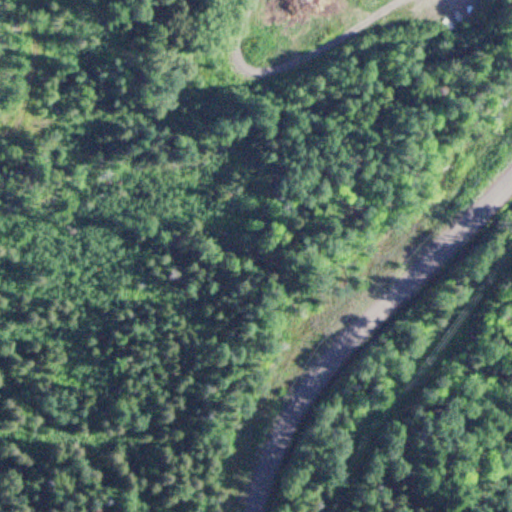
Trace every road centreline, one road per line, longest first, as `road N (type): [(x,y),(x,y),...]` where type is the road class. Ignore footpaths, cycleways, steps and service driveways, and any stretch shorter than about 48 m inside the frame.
road 1 (tertiary): [(256,511),(313,382),(511,179)]
road 2 (track): [(0,164),(102,122),(165,83),(246,15)]
